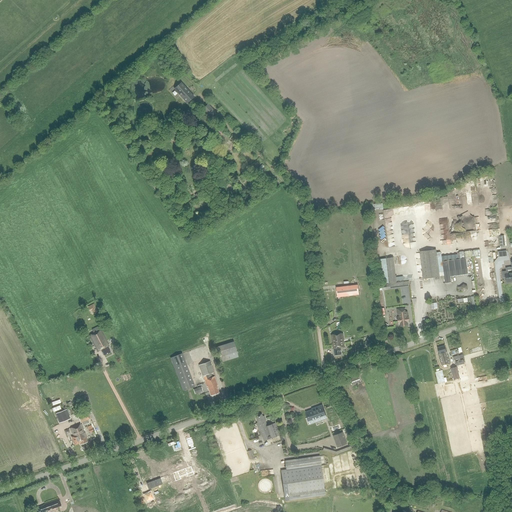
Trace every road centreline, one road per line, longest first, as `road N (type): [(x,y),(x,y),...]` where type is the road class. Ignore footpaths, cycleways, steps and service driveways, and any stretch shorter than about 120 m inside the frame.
road 1 (unclassified): [(0,491),(511,308)]
road 2 (track): [(432,511),(392,497),(324,379),(300,203),(197,95)]
